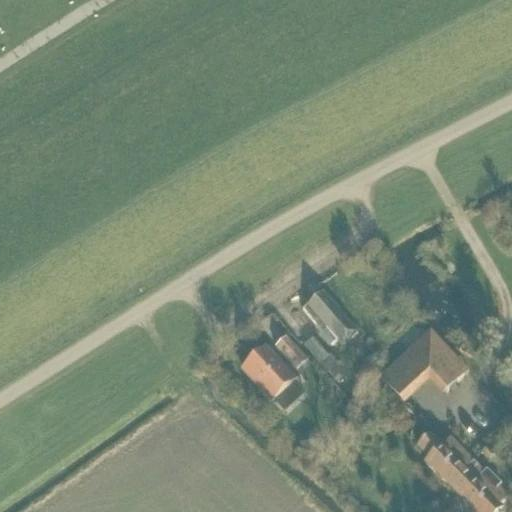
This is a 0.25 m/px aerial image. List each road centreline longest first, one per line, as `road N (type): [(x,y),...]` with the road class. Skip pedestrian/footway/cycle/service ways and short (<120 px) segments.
road 1 (unclassified): [(0,402),(282,225),(511,104)]
road 2 (track): [(418,152),(499,291),(502,339),(484,372)]
